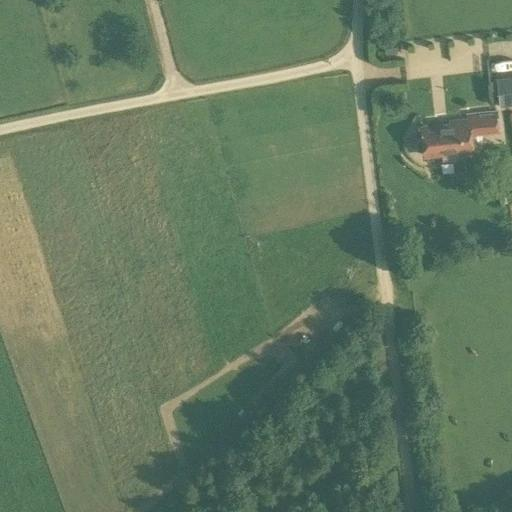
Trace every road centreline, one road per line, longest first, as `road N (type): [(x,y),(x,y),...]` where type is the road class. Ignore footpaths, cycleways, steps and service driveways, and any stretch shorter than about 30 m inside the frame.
road 1 (track): [(0,129),(355,59)]
road 2 (track): [(410,511),(368,186)]
road 3 (unclassified): [(368,186),(356,78),(358,0)]
